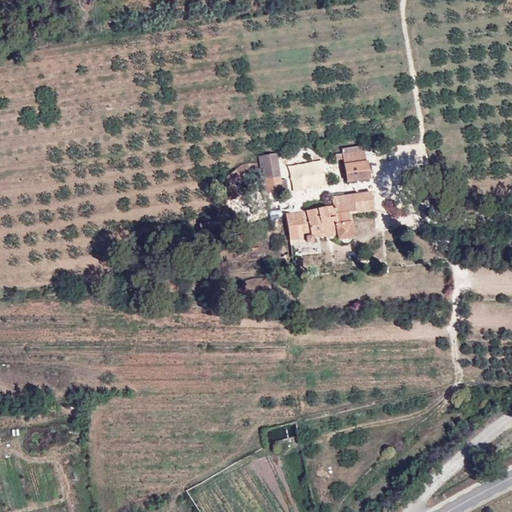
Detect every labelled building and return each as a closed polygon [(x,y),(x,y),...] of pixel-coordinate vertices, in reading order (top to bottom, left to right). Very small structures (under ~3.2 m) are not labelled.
[(342,155),(363,152),(362,146),(341,149),(342,154),(342,155)] [(366,163),(364,151),(363,152),(342,155),(343,159),(344,166),(366,163)] [(265,179),(280,177),(276,154),(259,157),(260,163),(260,167),(262,179),(265,179)] [(368,178),(366,163),(344,166),(344,169),(346,181),(368,178)] [(242,164),(227,176),(234,183),(242,177),(240,175),(246,170),(246,169),(242,164)] [(280,180),(280,177),(265,179),(267,194),(282,192),(280,180)] [(286,215),(290,239),(306,237),(307,243),(313,243),(312,237),(338,235),(339,240),(341,239),(343,241),(343,242),(348,242),(349,240),(349,239),(352,238),(350,224),(349,224),(347,213),(374,210),(371,194),(331,199),(333,208),(305,214),(286,215)]
